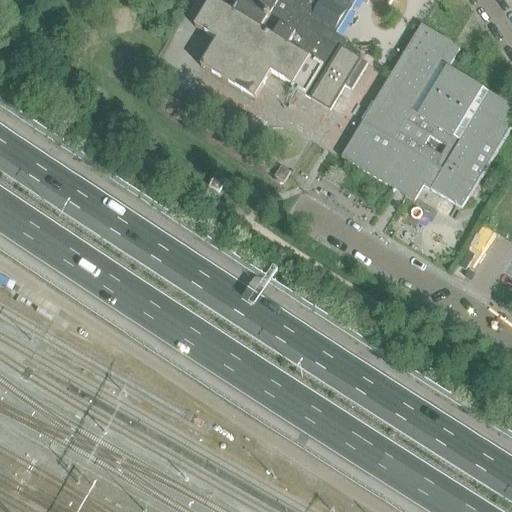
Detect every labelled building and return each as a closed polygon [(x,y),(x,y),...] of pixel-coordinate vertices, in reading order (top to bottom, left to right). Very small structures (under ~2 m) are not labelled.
[(207,0),(211,2),(195,29),(217,42),(201,69),(256,101),(271,76),(292,88),(291,90),(329,113),(344,88),(352,93),(367,66),(343,51),(346,45),(335,38),(357,0),(207,0)] [(460,51),(423,29),(421,28),(342,161),(394,192),(392,194),(393,195),(395,193),(413,204),(423,187),(430,191),(430,192),(461,211),(511,126),(511,108),(448,71),(460,51)] [(280,169),(275,179),(284,184),(289,175),(280,169)] [(489,179),(483,189),(493,195),(499,185),(489,179)] [(218,180),(211,191),(221,197),(227,186),(218,180)]
